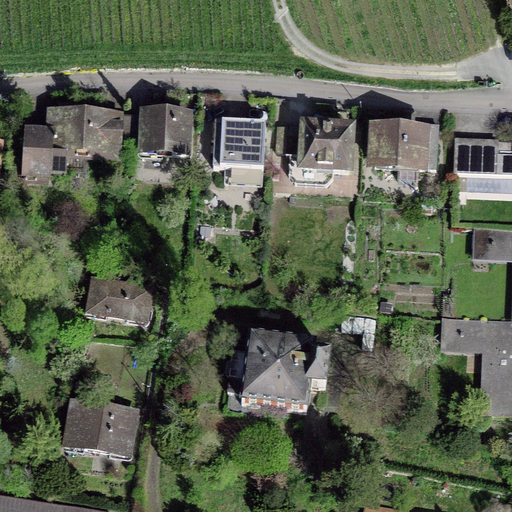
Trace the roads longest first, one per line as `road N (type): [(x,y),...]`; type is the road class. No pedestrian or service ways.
road 1 (residential): [(0,88),(228,84),(511,103)]
road 2 (track): [(511,81),(499,69),(440,73),(335,61),(302,45),(278,0)]
